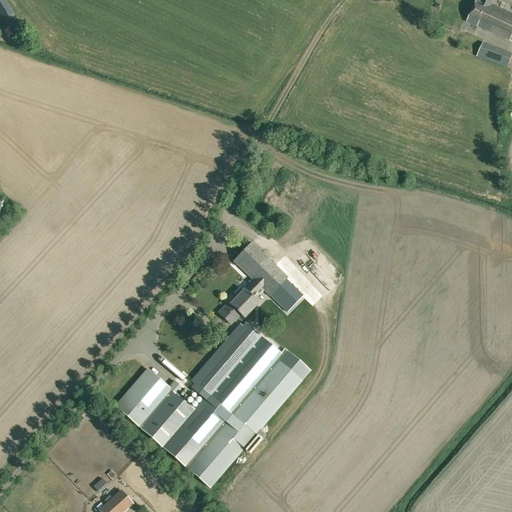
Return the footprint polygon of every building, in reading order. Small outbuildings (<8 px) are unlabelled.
[(0,0),(0,14),(0,15),(5,23),(15,18),(4,0),(0,0)] [(510,40),(511,35),(511,13),(491,4),(493,1),(491,0),(482,0),(481,0),(477,0),(467,22),(477,26),(478,26),(510,40)] [(511,54),(511,53),(483,43),(477,57),(507,68),(511,54)] [(471,59),(468,66),(452,60),(449,69),(485,82),(488,76),(489,76),(492,67),(471,59)] [(251,242),(233,261),(253,280),(244,290),(254,299),(263,290),(269,296),(270,296),(285,280),(287,277),(251,242)] [(302,296),(285,280),(270,296),(287,312),(302,296)] [(258,303),(254,299),(244,290),(230,304),(240,314),(244,318),(258,303)] [(240,314),(229,303),(218,313),(230,324),(240,314)] [(215,353),(190,382),(207,396),(209,398),(261,337),(259,335),(245,323),(242,326),(239,324),(215,353)] [(261,337),(209,398),(230,415),(281,354),(266,341),(261,337)] [(280,353),(282,354),(230,415),(255,436),(310,371),(284,349),(280,353)] [(141,429),(173,391),(168,387),(149,370),(116,408),(141,429)] [(178,395),(183,389),(173,381),(168,387),(173,391),(178,395)] [(173,391),(141,429),(163,447),(170,439),(195,410),(178,395),(173,391)] [(170,439),(163,448),(185,467),(230,415),(209,398),(207,396),(195,410),(170,439)] [(255,436),(230,415),(185,467),(210,488),(255,436)] [(100,511),(123,511),(133,503),(123,491),(100,511)]
